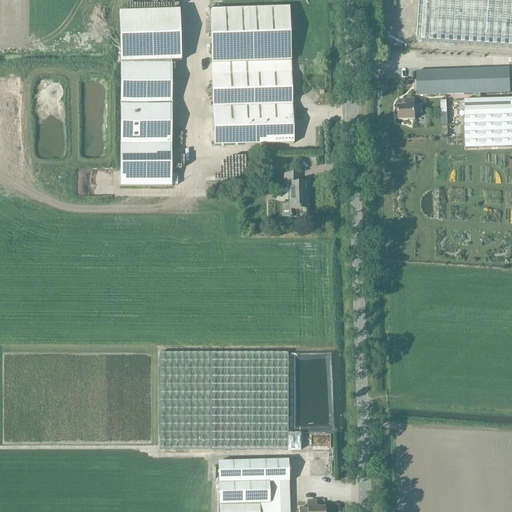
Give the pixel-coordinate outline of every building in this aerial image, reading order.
[(511,0),(418,0),(416,42),(511,47),(511,0)] [(210,10),(212,57),(213,131),(210,131),(210,141),(214,141),(214,146),(293,144),(290,8),(210,10)] [(125,15),(120,185),(174,184),(172,64),(185,64),(182,13),(125,15)] [(457,72),(417,73),(417,96),(457,95),(457,72)] [(34,80),(34,130),(61,130),(61,117),(51,117),(51,111),(58,111),(58,80),(34,80)] [(511,99),(510,100),(464,101),(466,142),(466,149),(511,147),(511,99)] [(406,103),(406,109),(397,109),(398,123),(414,123),(414,117),(422,117),(422,109),(414,109),(414,102),(406,103)] [(284,175),(284,189),(288,189),(289,210),(306,210),(306,198),(305,198),(305,184),(297,184),(297,174),(284,175)] [(161,354),(161,450),(287,450),(287,354),(161,354)] [(229,463),(219,463),(219,511),(289,511),(289,483),(289,462),(288,461),(229,463)] [(318,502),(308,502),(308,508),(300,508),(300,511),(326,511),(326,507),(318,507),(318,502)]
